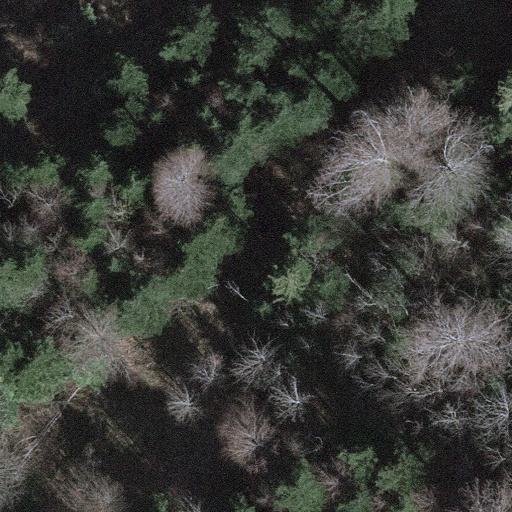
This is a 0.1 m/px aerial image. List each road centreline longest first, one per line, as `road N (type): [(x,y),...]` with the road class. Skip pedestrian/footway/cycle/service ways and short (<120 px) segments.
road 1 (track): [(37,511),(181,349),(463,0)]
road 2 (track): [(0,133),(202,0)]
